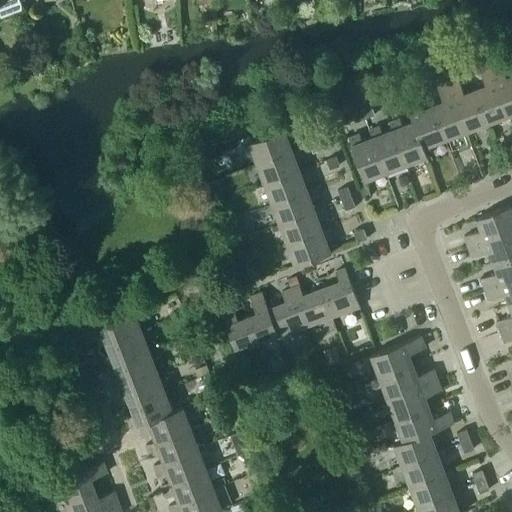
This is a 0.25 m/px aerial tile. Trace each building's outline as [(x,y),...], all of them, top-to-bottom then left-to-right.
[(0,0),(0,14),(1,16),(23,8),(19,0),(0,0)] [(509,115),(511,113),(511,75),(507,77),(500,60),(490,64),(509,115)] [(509,115),(490,64),(479,68),(486,85),(475,89),(488,123),(509,115)] [(466,131),(488,123),(475,89),(464,93),(458,76),(447,80),(466,131)] [(432,105),(445,139),(466,131),(447,80),(437,84),(443,101),(432,105)] [(423,147),(424,147),(445,139),(432,105),(421,109),(415,92),(403,97),(413,121),(423,147)] [(385,110),(395,107),(391,97),(381,101),(385,110)] [(365,118),(375,114),(371,105),(361,108),(365,118)] [(365,118),(361,108),(351,112),(355,122),(365,118)] [(427,156),(424,147),(423,147),(413,121),(402,125),(400,118),(389,122),(392,129),(393,129),(406,164),(427,156)] [(372,136),(386,172),(406,164),(393,129),(392,129),(382,133),(379,125),(369,129),(372,137),(372,136)] [(248,142),(256,163),(293,149),(292,148),(289,138),(295,136),(291,126),(248,142)] [(305,132),(309,142),(319,139),(315,129),(305,132)] [(364,180),(386,172),(372,136),(372,137),(362,140),(359,133),(349,137),(364,180)] [(313,152),(322,148),(319,139),(309,142),(313,152)] [(256,163),(264,183),(300,169),(296,159),(302,156),(298,146),(292,148),(293,149),(256,163)] [(336,155),(326,159),(330,168),(339,165),(336,155)] [(300,169),(264,183),(271,203),(308,189),(304,179),(310,177),(306,166),(300,169)] [(271,203),(279,223),(316,210),(315,209),(312,199),(318,197),(314,186),(308,189),(271,203)] [(347,186),(338,189),(341,199),(351,196),(347,186)] [(345,209),(354,206),(355,205),(351,196),(341,199),(345,209)] [(464,235),(468,245),(511,228),(511,207),(510,204),(476,217),(480,229),(464,235)] [(279,223),(287,244),(323,230),(323,229),(319,219),(325,217),(321,207),(315,209),(316,210),(279,223)] [(295,265),(331,251),(327,239),(333,237),(329,227),(323,229),(323,230),(287,244),(295,265)] [(357,241),(367,237),(363,228),(354,231),(357,241)] [(511,253),(511,228),(468,245),(472,256),(488,250),(492,261),(511,253)] [(480,278),(484,288),(511,277),(511,253),(492,261),(496,272),(480,278)] [(321,288),(332,317),(360,306),(345,267),(336,271),(340,281),(321,288)] [(297,275),(287,278),(290,284),(299,281),(297,275)] [(511,301),(511,277),(484,288),(488,299),(504,293),(508,303),(511,301)] [(305,327),(332,317),(321,288),(303,295),(299,284),(290,288),(305,327)] [(279,337),(305,327),(290,288),(282,291),(286,302),(268,308),(279,337)] [(258,345),(279,337),(268,308),(262,291),(250,296),(256,313),(247,316),(258,345)] [(511,314),(497,320),(501,331),(511,326),(511,301),(508,303),(511,313),(511,314)] [(237,353),(258,345),(247,316),(238,320),(232,303),(220,307),(237,353)] [(106,343),(142,330),(134,308),(98,322),(102,334),(96,336),(100,346),(106,344),(106,343)] [(511,326),(501,331),(505,341),(511,338),(511,326)] [(76,346),(81,344),(86,342),(80,329),(71,332),(76,346)] [(113,364),(150,350),(142,330),(106,343),(106,344),(110,354),(104,356),(108,366),(114,364),(113,364)] [(370,354),(378,376),(413,363),(409,352),(425,346),(421,335),(370,354)] [(340,359),(336,346),(323,350),(328,363),(340,359)] [(121,384),(158,370),(150,350),(113,364),(114,364),(117,374),(111,376),(115,386),(121,384)] [(87,374),(96,370),(91,357),(82,361),(87,374)] [(386,398),(437,378),(433,368),(418,374),(413,363),(378,376),(386,398)] [(209,372),(206,364),(201,366),(203,374),(209,372)] [(101,383),(96,370),(87,374),(92,387),(101,383)] [(123,406),(129,404),(165,390),(158,370),(121,384),(125,394),(119,396),(123,406)] [(386,398),(394,419),(429,406),(425,395),(441,389),(437,378),(386,398)] [(131,427),(138,424),(138,423),(173,410),(165,390),(129,404),(133,414),(127,416),(131,427)] [(225,415),(237,410),(231,395),(219,399),(225,415)] [(102,414),(112,410),(107,397),(97,401),(102,414)] [(156,440),(191,427),(183,406),(173,410),(138,423),(138,424),(143,436),(153,432),(156,440)] [(433,416),(429,406),(394,419),(402,440),(436,428),(454,422),(449,411),(433,416)] [(117,423),(112,410),(102,414),(107,427),(117,423)] [(160,452),(163,460),(164,461),(199,447),(191,427),(156,440),(146,444),(151,456),(160,452)] [(393,443),(401,464),(438,450),(434,440),(440,438),(436,428),(402,440),(393,443)] [(456,432),(460,442),(470,438),(466,428),(456,432)] [(231,436),(238,455),(247,452),(240,433),(231,436)] [(470,438),(460,442),(464,452),(474,448),(470,438)] [(168,472),(171,480),(171,481),(207,467),(199,447),(164,461),(163,460),(154,464),(158,476),(168,472)] [(444,448),(438,450),(401,464),(409,484),(445,471),(445,470),(441,460),(448,458),(444,448)] [(57,477),(65,499),(95,487),(92,478),(107,472),(103,460),(57,477)] [(176,492),(179,500),(179,501),(215,488),(207,467),(171,481),(171,480),(161,484),(166,496),(176,492)] [(409,484),(416,505),(453,491),(453,490),(449,481),(455,478),(451,468),(445,470),(445,471),(409,484)] [(472,472),(476,482),(485,479),(482,469),(472,472)] [(224,477),(217,480),(219,485),(226,482),(224,477)] [(489,488),(485,479),(476,482),(479,492),(489,488)] [(69,511),(89,511),(118,501),(114,490),(99,496),(95,487),(65,499),(69,511)] [(213,511),(223,509),(215,488),(179,501),(179,500),(169,504),(171,511),(213,511)] [(453,491),(416,505),(418,511),(460,511),(457,501),(463,498),(459,488),(453,490),(453,491)] [(89,511),(122,511),(118,501),(89,511)] [(246,511),(243,502),(234,505),(236,511),(246,511)]
